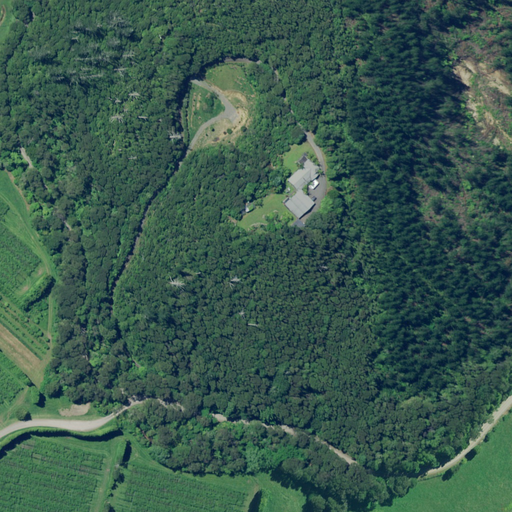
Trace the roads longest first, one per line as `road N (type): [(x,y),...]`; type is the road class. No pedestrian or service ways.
road 1 (track): [(511,406),(451,463),(411,477),(366,476),(301,437),(154,401)]
road 2 (track): [(154,401),(100,327),(40,178),(0,115)]
road 3 (track): [(154,401),(61,410),(0,441)]
